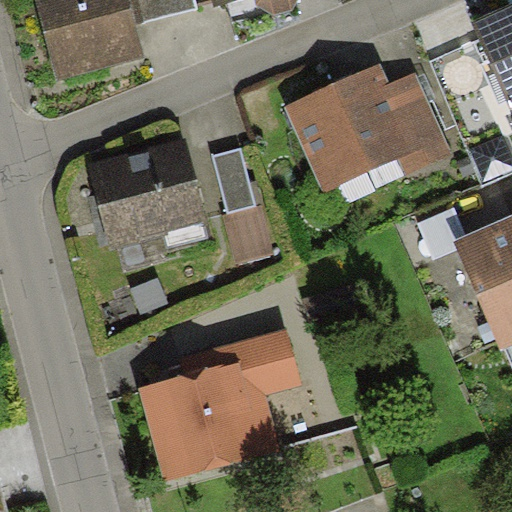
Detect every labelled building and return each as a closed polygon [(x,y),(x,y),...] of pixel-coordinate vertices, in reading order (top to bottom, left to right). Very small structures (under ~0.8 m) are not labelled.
[(33,0),(56,84),(146,61),(136,24),(134,17),(129,0),(33,0)] [(129,0),(136,24),(197,8),(195,0),(129,0)] [(211,0),(214,11),(256,1),(257,7),(275,17),(292,12),(299,0),(211,0)] [(511,111),(511,8),(473,26),(511,111)] [(381,67),(286,110),(324,195),(400,161),(407,176),(454,155),(417,74),(390,86),(381,67)] [(187,143),(88,168),(97,202),(109,252),(209,226),(187,143)] [(242,149),(213,157),(227,209),(228,213),(261,204),(263,204),(257,181),(251,183),(242,149)] [(275,254),(261,204),(228,213),(227,209),(221,211),(236,264),(275,254)] [(501,356),(511,351),(511,220),(453,246),(501,356)] [(181,361),(186,380),(139,392),(165,486),(282,454),(267,398),(302,388),(287,333),(181,361)]
